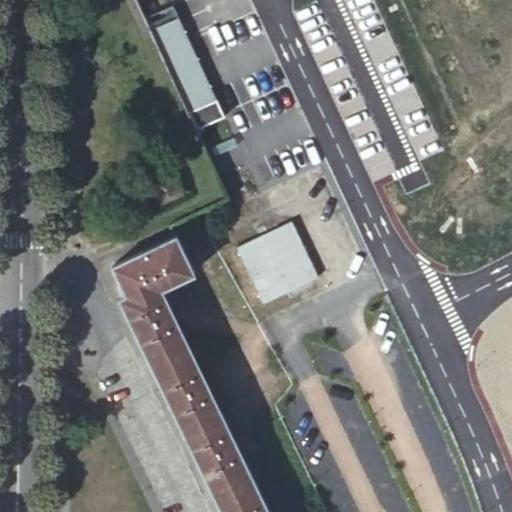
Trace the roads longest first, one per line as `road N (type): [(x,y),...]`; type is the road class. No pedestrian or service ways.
road 1 (tertiary): [(24,0),(21,302)]
road 2 (tertiary): [(21,302),(21,483)]
